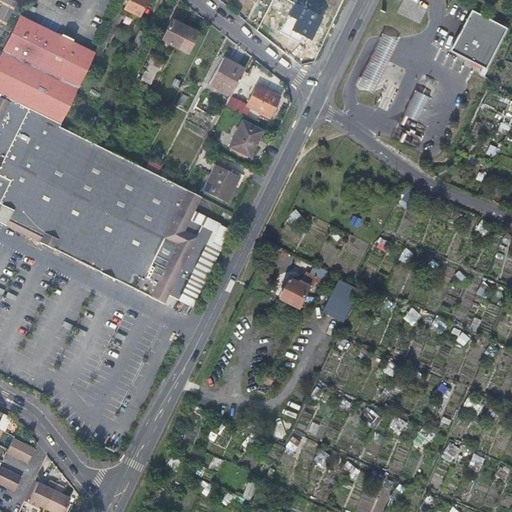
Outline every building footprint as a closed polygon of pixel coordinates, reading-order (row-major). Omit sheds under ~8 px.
[(140,17),(148,0),(147,0),(128,0),(124,9),(140,17)] [(307,0),(303,9),(318,16),(322,15),(328,4),(318,0),(307,0)] [(297,6),(287,26),(307,36),(318,16),(303,9),(297,6)] [(498,48),(508,29),(473,11),(463,30),(498,48)] [(121,17),(114,14),(108,25),(116,29),(121,17)] [(0,59),(0,97),(58,127),(72,99),(88,67),(91,61),(93,56),(18,20),(0,59)] [(160,34),(163,35),(161,40),(180,50),(190,29),(171,20),(165,32),(162,30),(160,34)] [(485,78),(498,48),(463,30),(451,52),(474,63),(472,66),(482,71),(480,75),(485,78)] [(134,52),(144,34),(140,32),(131,50),(134,52)] [(147,35),(144,34),(134,52),(138,54),(147,35)] [(400,42),(384,34),(375,52),(384,57),(391,60),(400,42)] [(384,57),(375,52),(359,86),(374,93),(391,60),(384,57)] [(230,97),(245,70),(224,58),(209,84),(230,97)] [(160,63),(154,61),(148,75),(153,78),(160,63)] [(279,98),(257,86),(247,106),(270,118),(273,111),(275,107),(279,98)] [(431,98),(417,91),(405,115),(419,122),(431,98)] [(182,93),(178,105),(185,107),(189,96),(182,93)] [(0,209),(28,223),(25,229),(27,229),(25,232),(34,237),(37,239),(150,295),(161,301),(166,291),(190,302),(225,228),(186,210),(194,194),(181,188),(158,176),(156,175),(142,168),(127,160),(82,138),(80,137),(58,127),(0,97),(0,209)] [(261,132),(243,122),(229,148),(248,158),(261,132)] [(201,190),(221,201),(231,180),(228,178),(229,173),(213,165),(201,190)] [(231,180),(221,201),(225,203),(238,177),(229,173),(228,178),(231,180)] [(403,202),(409,205),(415,195),(408,192),(403,202)] [(0,220),(25,232),(27,229),(25,229),(28,223),(0,209),(0,220)] [(359,227),(363,219),(355,215),(351,224),(359,227)] [(388,253),(391,243),(381,240),(378,249),(388,253)] [(400,259),(410,265),(416,253),(406,247),(400,259)] [(322,268),(311,263),(307,270),(318,275),(322,268)] [(314,274),(307,271),(303,280),(309,283),(314,274)] [(311,287),(293,277),(282,297),(301,307),(311,287)] [(325,312),(347,322),(363,289),(341,278),(325,312)] [(475,301),(485,304),(491,285),(482,282),(475,301)] [(379,315),(387,318),(390,310),(382,307),(379,315)] [(415,324),(422,314),(413,307),(405,317),(415,324)] [(432,328),(442,335),(449,325),(439,318),(432,328)] [(485,353),(494,358),(500,349),(491,344),(485,353)] [(276,375),(266,371),(262,379),(272,383),(276,375)] [(436,393),(445,401),(453,390),(444,383),(436,393)] [(465,408),(482,413),(485,400),(469,395),(465,408)] [(364,415),(372,424),(380,417),(373,408),(364,415)] [(0,427),(5,430),(11,417),(2,412),(0,415),(0,427)] [(390,430),(403,436),(409,422),(396,416),(390,430)] [(314,422),(310,432),(316,434),(320,425),(314,422)] [(422,430),(414,443),(426,449),(433,436),(422,430)] [(7,451),(14,455),(21,439),(14,436),(8,448),(7,451)] [(14,455),(21,458),(28,443),(21,439),(14,455)] [(290,440),(284,452),(293,456),(298,444),(290,440)] [(452,441),(442,456),(452,463),(462,448),(452,441)] [(28,462),(35,447),(28,443),(21,458),(28,462)] [(475,453),(469,469),(480,473),(486,457),(475,453)] [(176,470),(181,461),(173,456),(167,465),(176,470)] [(214,456),(210,467),(221,471),(225,460),(214,456)] [(14,471),(7,468),(0,482),(0,483),(7,486),(14,471)] [(14,471),(7,486),(14,490),(21,475),(14,471)] [(46,501),(58,477),(51,475),(49,479),(40,474),(29,496),(38,500),(39,498),(46,501)] [(65,481),(58,477),(46,501),(53,505),(52,507),(62,511),(72,490),(63,486),(65,481)] [(251,499),(257,484),(249,480),(243,496),(251,499)] [(368,511),(373,500),(362,495),(355,511),(368,511)]
